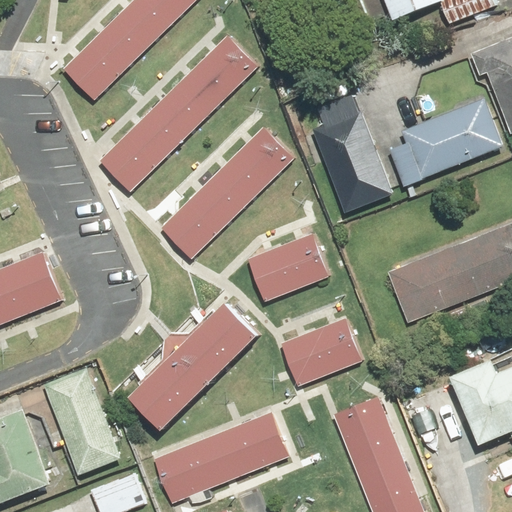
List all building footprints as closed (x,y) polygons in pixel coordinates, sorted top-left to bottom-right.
[(132,0),(66,63),(97,95),(196,0),(132,0)] [(392,0),(400,18),(446,0),(448,0),(457,20),(503,2),(502,0),(392,0)] [(234,25),(103,156),(136,190),(268,59),(234,25)] [(511,36),(485,48),(511,116),(511,36)] [(310,109),(350,210),(400,190),(360,90),(310,109)] [(391,136),(409,182),(511,142),(511,140),(494,95),(391,136)] [(269,123),(166,225),(198,257),(301,155),(269,123)] [(511,222),(394,269),(414,319),(511,280),(511,222)] [(323,228),(254,257),(271,300),(341,271),(323,228)] [(50,249),(0,267),(0,322),(68,296),(50,249)] [(233,293),(134,392),(168,425),(267,326),(233,293)] [(356,313),(286,341),(304,385),(373,357),(356,313)] [(504,348),(459,366),(490,441),(511,431),(511,363),(510,364),(504,348)] [(95,362),(49,380),(83,467),(129,449),(95,362)] [(387,396),(338,416),(378,511),(429,511),(434,510),(387,396)] [(0,503),(64,479),(35,405),(0,418),(0,503)] [(280,410),(159,456),(177,502),(298,455),(280,410)] [(139,466),(95,483),(106,511),(123,511),(153,501),(139,466)]
